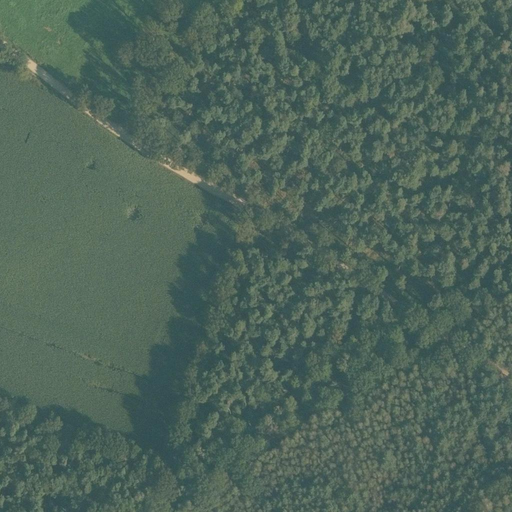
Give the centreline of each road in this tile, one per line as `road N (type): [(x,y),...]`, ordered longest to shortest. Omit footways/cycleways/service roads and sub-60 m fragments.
road 1 (track): [(449,337),(0,45)]
road 2 (track): [(449,337),(160,511)]
